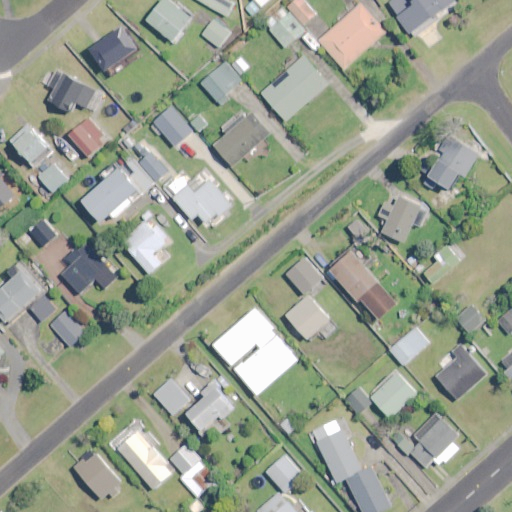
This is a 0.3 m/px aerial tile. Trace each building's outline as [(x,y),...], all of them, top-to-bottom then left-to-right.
[(196,17),(174,0),(166,0),(150,21),(176,42),(196,17)] [(229,0),(199,0),(230,17),(237,4),(230,0),(229,0)] [(273,0),(256,0),(264,8),(273,0)] [(320,14),(308,0),(298,0),(290,7),(306,26),(320,14)] [(459,2),(457,0),(393,0),(391,2),(415,35),(459,2)] [(261,11),(253,1),(246,8),(254,17),(261,11)] [(364,4),(322,41),(347,70),(390,32),(364,4)] [(288,49),(308,32),(291,13),(290,15),(284,8),(267,24),(288,49)] [(232,34),(216,21),(205,35),(221,48),(232,34)] [(93,50),(113,79),(133,64),(146,56),(125,27),(93,50)] [(321,44),(310,32),(304,38),(315,50),(321,44)] [(332,85),(308,57),(291,72),(294,75),(279,89),(275,85),(265,94),(290,122),(332,85)] [(245,81),(228,62),(203,83),(223,106),(232,99),(229,95),(245,81)] [(99,91),(59,70),(55,77),(49,74),(44,83),(57,90),(51,100),(73,112),(78,103),(90,109),(99,91)] [(196,132),(174,107),(157,123),(179,147),(196,132)] [(248,117),(242,112),(222,130),(228,136),(217,146),(237,168),(248,158),(275,134),(254,111),(248,117)] [(209,125),(201,116),(193,123),(200,132),(209,125)] [(111,141),(91,119),(72,136),(92,158),(111,141)] [(55,153),(31,125),(12,141),(24,155),(37,169),(55,153)] [(138,144),(130,136),(123,143),(130,151),(138,144)] [(455,139),(428,182),(437,188),(441,182),(453,190),(464,173),(469,175),(481,156),(455,139)] [(171,172),(153,152),(141,163),(159,183),(171,172)] [(95,214),(94,216),(101,225),(113,214),(117,219),(136,203),(135,202),(146,193),(156,184),(130,153),(104,176),(109,182),(85,202),(95,214)] [(70,180),(56,165),(41,178),(55,193),(70,180)] [(0,211),(18,197),(2,178),(5,176),(0,169),(0,211)] [(238,205),(206,169),(192,182),(183,172),(166,187),(196,220),(202,215),(215,230),(226,221),(224,218),(238,205)] [(431,212),(402,198),(397,208),(389,204),(383,217),(390,221),(384,233),(407,244),(417,224),(423,228),(431,212)] [(166,240),(171,236),(161,224),(156,229),(149,221),(156,216),(151,210),(120,236),(152,274),(172,257),(165,248),(170,244),(166,240)] [(60,236),(45,219),(31,231),(46,248),(60,236)] [(373,235),(358,220),(349,228),(364,244),(373,235)] [(64,275),(83,295),(91,287),(93,289),(103,280),(101,278),(111,268),(89,244),(80,252),(84,257),(64,275)] [(463,262),(450,246),(437,257),(440,261),(426,273),(436,285),(463,262)] [(402,304),(354,251),(328,275),(336,284),(341,279),(363,302),(365,300),(384,320),(402,304)] [(325,279),(307,258),(289,274),(308,295),(325,279)] [(45,292),(26,270),(7,288),(3,284),(0,286),(0,307),(12,321),(45,292)] [(333,319),(312,296),(289,316),(311,340),(333,319)] [(488,321),(475,306),(459,320),(473,335),(488,321)] [(249,363),(280,335),(276,330),(278,329),(259,308),(216,346),(236,369),(246,361),(249,363)] [(511,310),(501,320),(511,332),(511,310)] [(89,333),(68,311),(52,326),(73,348),(89,333)] [(341,328),(337,323),(324,334),(329,339),(341,328)] [(432,344),(418,328),(392,350),(406,366),(432,344)] [(246,361),(236,369),(261,397),(302,361),(280,335),(249,363),(246,361)] [(490,375),(462,343),(440,363),(446,370),(439,376),(462,401),(490,375)] [(506,366),(503,370),(511,380),(511,379),(511,351),(502,361),(506,366)] [(420,395),(400,373),(373,399),(393,420),(420,395)] [(193,401),(174,380),(157,395),(175,416),(193,401)] [(227,419),(238,409),(221,391),(224,389),(217,381),(203,394),(206,397),(188,414),(205,432),(215,423),(225,433),(233,425),(227,419)] [(375,404),(361,387),(347,398),(361,415),(375,404)] [(462,437),(439,414),(418,434),(424,441),(412,453),(427,469),(436,460),(444,468),(463,450),(456,442),(462,437)] [(138,419),(111,445),(126,461),(127,459),(158,491),(175,474),(168,468),(171,465),(155,447),(160,442),(138,419)] [(298,429),(290,419),(283,425),(291,435),(298,429)] [(366,471),(346,430),(320,444),(331,466),(327,469),(336,486),(349,479),(365,511),(388,511),(396,509),(374,467),(366,471)] [(223,485),(188,446),(173,459),(187,475),(183,479),(200,498),(216,484),(219,488),(223,485)] [(124,483),(96,450),(75,468),(103,500),(112,493),(116,498),(121,494),(117,489),(124,483)] [(306,477),(287,456),(269,472),(288,493),(306,477)] [(310,511),(300,500),(294,505),(284,493),(261,511),(310,511)]
